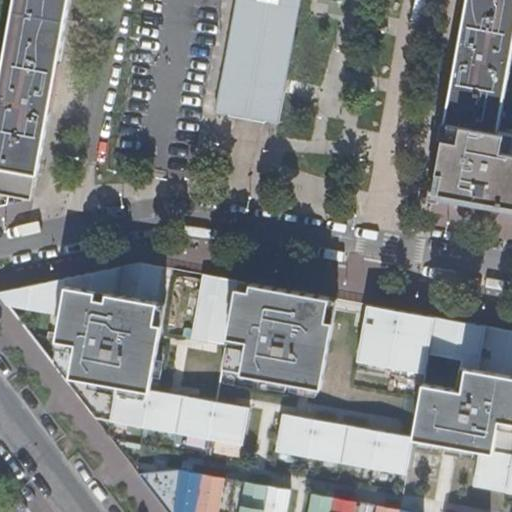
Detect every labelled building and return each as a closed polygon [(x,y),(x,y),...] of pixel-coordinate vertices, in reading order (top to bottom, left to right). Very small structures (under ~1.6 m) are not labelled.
[(16,0),(0,86),(0,167),(38,174),(40,174),(70,0),(16,0)] [(236,0),(223,78),(219,78),(213,111),(225,114),(225,116),(263,123),(263,120),(279,122),(285,91),(283,90),(285,80),(299,0),(236,0)] [(511,0),(470,0),(449,119),(499,128),(511,67),(511,66),(511,0)] [(511,130),(499,128),(449,119),(436,192),(487,202),(488,197),(505,200),(504,205),(511,206),(511,130)] [(38,174),(0,167),(0,203),(34,196),(38,174)] [(244,444),(250,407),(149,390),(168,267),(142,262),(0,291),(9,304),(63,313),(59,339),(78,342),(71,386),(96,419),(244,444)] [(327,320),(331,297),(204,274),(192,339),(247,349),(243,373),(323,387),(335,321),(327,320)] [(511,330),(369,304),(357,370),(424,383),(414,437),(284,413),(277,450),(407,474),(414,437),(482,450),(477,486),(511,492),(511,330)] [(287,511),(292,489),(181,469),(137,473),(169,511),(287,511)] [(420,511),(313,493),(309,511),(420,511)]
